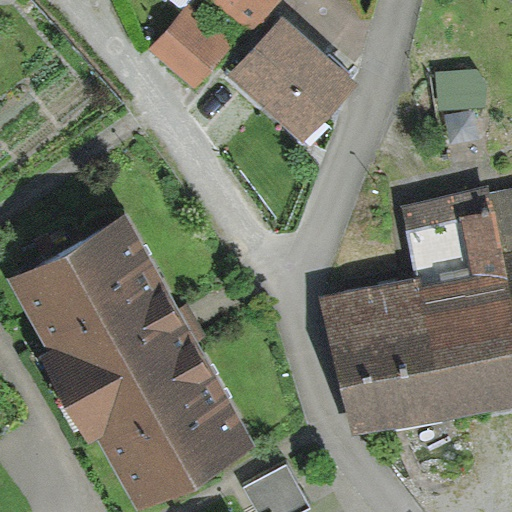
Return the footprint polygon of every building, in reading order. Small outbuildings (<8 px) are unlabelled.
[(207,0),(252,34),(280,0),(207,0)] [(229,47),(184,10),(150,52),(196,88),(229,47)] [(360,79),(286,15),(230,79),(305,143),(360,79)] [(416,279),(329,296),(358,435),(511,404),(511,190),(490,194),(489,189),(402,207),(416,279)] [(134,209),(11,274),(47,342),(38,347),(86,437),(98,431),(140,509),(260,446),(198,330),(190,314),(134,209)] [(285,462),(243,485),(258,511),(292,511),(308,504),(285,462)]
